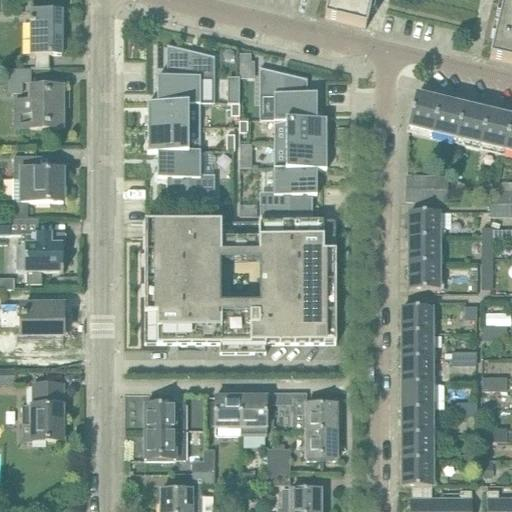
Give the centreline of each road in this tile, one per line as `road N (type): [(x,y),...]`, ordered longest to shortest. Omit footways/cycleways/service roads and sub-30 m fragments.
road 1 (residential): [(104,368),(103,0)]
road 2 (residential): [(381,368),(395,54)]
road 3 (residential): [(104,368),(381,368)]
road 4 (residential): [(395,54),(170,0)]
road 5 (residential): [(380,511),(381,368)]
road 6 (residential): [(104,511),(104,368)]
road 7 (residential): [(511,81),(395,54)]
